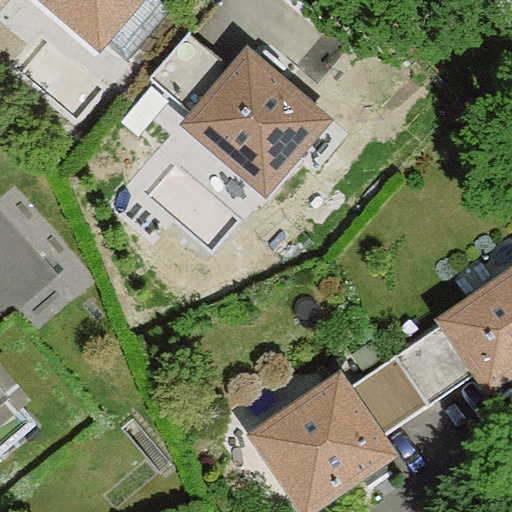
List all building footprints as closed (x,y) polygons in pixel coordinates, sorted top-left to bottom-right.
[(138,0),(47,0),(100,45),(138,0)] [(149,77),(190,113),(230,67),(189,31),(149,77)] [(329,119),(247,48),(230,67),(190,113),(181,124),(263,195),(329,119)] [(511,270),(253,443),(298,511),(326,511),(397,464),(381,440),(473,378),(489,401),(511,385),(511,270)] [(0,382),(0,463),(40,430),(0,382)]
